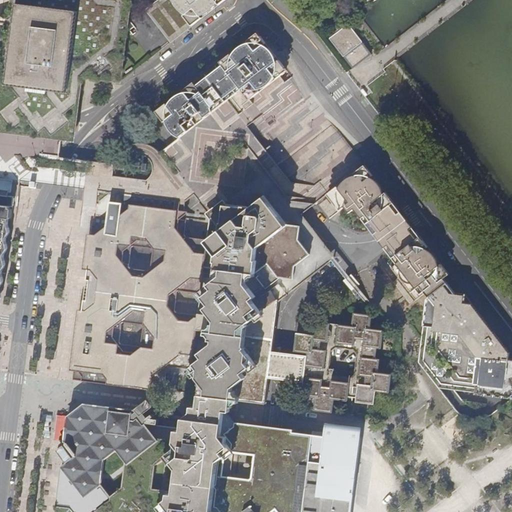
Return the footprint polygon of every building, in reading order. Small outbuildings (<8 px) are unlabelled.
[(120,82),(120,81),(131,1),(129,0),(10,0),(0,79),(0,144),(28,148),(41,149),(61,152),(62,147),(64,134),(74,134),(76,121),(82,76),(120,82)] [(223,0),(158,0),(144,11),(168,41),(190,24),(192,25),(223,0)] [(446,0),(385,49),(389,55),(396,64),(476,0),(446,0)] [(341,23),(332,30),(335,34),(330,38),(350,64),(368,50),(348,23),(343,27),(341,23)] [(157,112),(178,140),(201,122),(228,100),(238,93),(235,89),(239,86),(250,100),(287,70),(259,34),(157,112)] [(365,215),(372,224),(396,205),(381,185),(366,165),(327,194),(340,210),(345,206),(350,212),(355,208),(362,218),(365,215)] [(0,205),(10,207),(12,207),(14,196),(8,195),(10,182),(0,180),(0,205)] [(221,268),(219,292),(234,293),(259,296),(261,296),(270,293),(283,284),(298,286),(300,273),(314,261),(304,247),(305,233),(290,227),(267,201),(253,214),(229,212),(224,239),(212,249),(221,268)] [(84,266),(95,280),(93,305),(84,310),(79,309),(71,379),(164,391),(156,384),(185,361),(194,360),(198,330),(205,330),(206,317),(200,308),(199,315),(196,318),(174,315),(172,301),(181,295),(205,298),(208,275),(212,275),(213,266),(208,265),(210,253),(194,252),(171,226),(174,208),(127,203),(88,234),(84,266)] [(10,207),(0,205),(0,297),(1,295),(0,292),(0,287),(1,285),(2,282),(3,279),(2,275),(2,272),(3,268),(4,265),(5,262),(4,258),(5,255),(5,253),(7,250),(7,247),(6,243),(6,241),(6,237),(8,234),(9,231),(8,228),(7,226),(8,220),(10,218),(11,210),(10,209),(10,207)] [(390,248),(393,252),(418,232),(415,228),(402,213),(396,205),(372,224),(378,232),(390,248)] [(449,273),(418,232),(393,252),(400,261),(391,268),(399,277),(393,282),(410,305),(425,293),(444,278),(449,273)] [(455,293),(444,278),(425,293),(428,297),(427,298),(419,361),(440,389),(511,396),(511,358),(509,358),(510,351),(496,334),(491,327),(486,321),(473,304),(464,303),(465,294),(455,293)] [(259,296),(234,293),(233,297),(220,306),(224,311),(216,319),(221,327),(217,330),(227,344),(222,349),(218,349),(217,353),(258,357),(259,348),(264,341),(261,339),(271,330),(265,323),(269,319),(259,306),(259,296)] [(308,353),(308,356),(303,395),(316,397),(315,410),(333,412),(335,399),(356,402),(375,404),(377,391),(390,393),(392,374),(379,373),(381,359),(376,359),(378,348),(382,348),(384,330),(371,328),(372,315),(354,313),(353,326),(312,321),(311,334),(298,332),(295,351),(308,353)] [(258,357),(217,353),(217,356),(222,362),(211,375),(194,386),(208,400),(216,418),(243,421),(245,409),(258,399),(254,395),(263,390),(258,382),(259,375),(256,370),(258,369),(256,368),(258,357)] [(353,511),(355,497),(365,428),(329,423),(327,437),(314,435),(295,432),(295,430),(272,428),(263,426),(237,422),(222,433),(182,428),(146,423),(134,408),(84,403),(68,416),(67,416),(63,415),(60,440),(65,441),(76,455),(62,466),(57,505),(52,505),(50,511),(353,511)]
